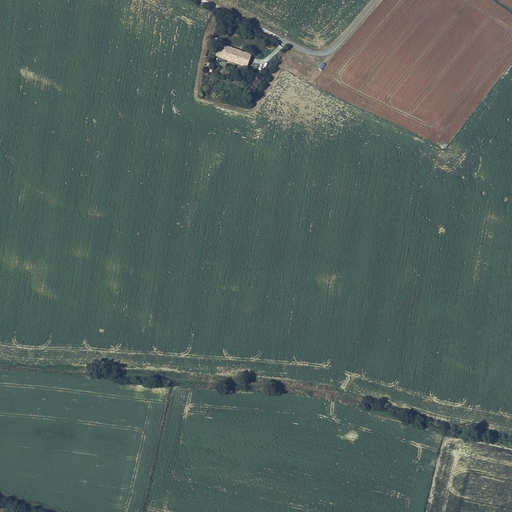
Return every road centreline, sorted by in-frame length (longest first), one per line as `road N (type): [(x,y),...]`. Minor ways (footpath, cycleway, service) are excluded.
road 1 (track): [(335,394),(0,367)]
road 2 (unclassified): [(263,30),(326,52),(375,0)]
